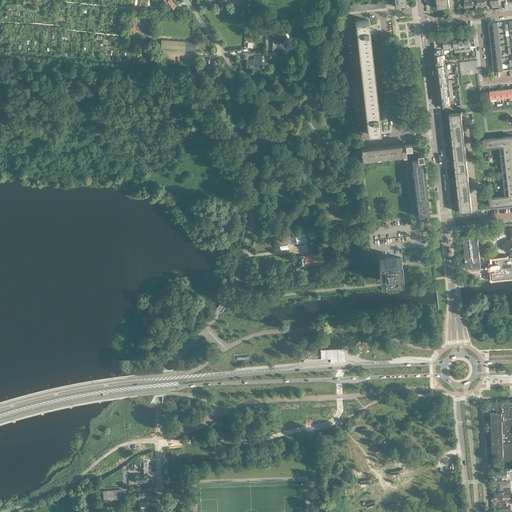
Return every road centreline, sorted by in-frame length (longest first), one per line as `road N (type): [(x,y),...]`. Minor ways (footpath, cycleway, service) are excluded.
road 1 (unclassified): [(241,264),(254,204),(232,121),(233,69),(186,0)]
road 2 (secondary): [(171,383),(446,378)]
road 3 (secondary): [(444,362),(171,383)]
road 4 (secondary): [(0,415),(171,383)]
road 5 (residential): [(4,511),(74,481),(122,444),(158,441)]
road 6 (unclassified): [(476,511),(466,383)]
road 7 (unclassified): [(456,385),(471,511)]
road 8 (residential): [(395,134),(382,13)]
